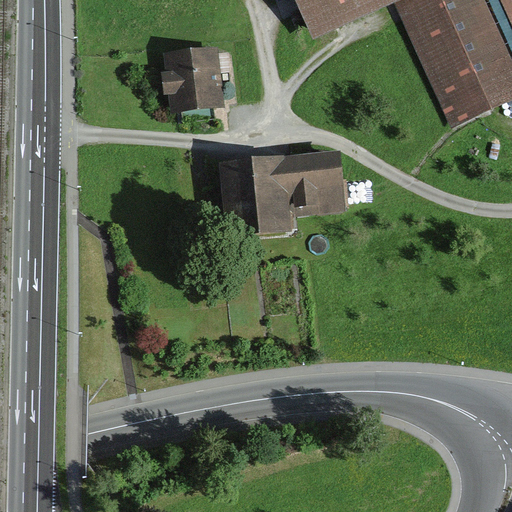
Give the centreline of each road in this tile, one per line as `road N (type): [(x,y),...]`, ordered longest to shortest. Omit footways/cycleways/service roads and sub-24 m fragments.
road 1 (tertiary): [(497,434),(441,402),(364,389),(250,401),(0,455)]
road 2 (residential): [(511,207),(468,206),(341,141),(289,131),(222,139),(38,132)]
road 3 (primary): [(25,511),(38,132)]
road 4 (track): [(289,131),(255,0)]
road 5 (primary): [(38,132),(38,0)]
